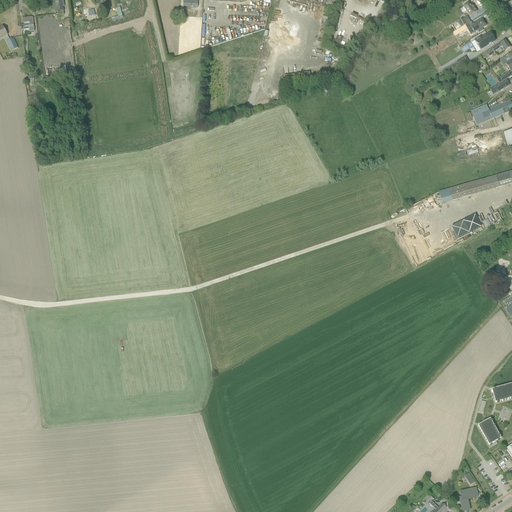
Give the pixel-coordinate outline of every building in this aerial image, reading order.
[(64,2),(62,3),(61,0),(54,0),(55,4),(54,4),(55,12),(63,11),(63,7),(64,6),(64,2)] [(473,5),(470,7),(468,4),(460,10),(462,13),(465,11),(470,17),(477,12),(473,5)] [(23,25),(21,25),(22,30),(24,30),(29,30),(29,32),(34,31),(34,29),(33,17),(23,19),(23,24),(23,25)] [(465,26),(467,25),(463,19),(457,22),(461,28),(464,26),(465,26)] [(485,24),(484,23),(481,19),(473,24),(472,25),(471,22),(467,25),(465,26),(469,32),(476,28),(479,33),(483,31),(482,29),(486,26),(485,26),(485,25),(485,24)] [(480,50),(495,42),(490,33),(481,38),(480,37),(474,40),(478,46),(477,46),(478,47),(480,50)] [(11,51),(18,48),(13,38),(6,41),(11,51)] [(505,52),(511,48),(506,40),(500,45),(499,44),(492,49),(492,48),(483,55),(486,58),(487,57),(488,58),(495,53),(494,52),(501,47),(505,52)] [(460,67),(468,62),(465,57),(456,62),(460,67)] [(254,100),(275,98),(272,74),(270,75),(269,70),(267,70),(258,71),(259,75),(254,76),(254,82),(255,86),(263,87),(251,89),(251,91),(251,96),(247,97),(245,107),(249,106),(250,99),(254,100)] [(502,82),(506,79),(511,77),(508,73),(500,78),(502,82)] [(494,88),(490,90),(493,95),(497,93),(496,91),(498,90),(499,92),(510,85),(506,79),(502,82),(499,84),(495,87),(496,86),(496,87),(494,88)] [(477,126),(509,112),(505,103),(488,110),(488,111),(473,117),(477,126)] [(486,105),(471,111),(473,117),(488,111),(488,110),(486,105)] [(511,145),(511,130),(503,133),(507,147),(511,145)] [(478,153),(478,152),(476,148),(466,151),(468,156),(478,153)] [(500,187),(511,184),(511,183),(511,170),(497,175),(500,187)] [(448,189),(439,192),(442,204),(452,201),(448,189)] [(473,216),(448,226),(454,240),(479,229),(473,216)] [(468,296),(464,300),(468,305),(466,307),(480,319),(486,313),(484,310),(486,308),(488,310),(492,306),(476,291),(470,298),(468,296)] [(506,307),(504,308),(510,319),(511,317),(511,291),(509,294),(511,296),(503,301),(506,307)] [(511,398),(511,383),(492,389),(495,403),(511,398)] [(489,445),(501,439),(490,419),(478,426),(489,445)] [(470,486),(475,483),(469,473),(464,476),(470,486)] [(467,499),(478,497),(476,489),(460,492),(461,497),(459,497),(462,511),(463,511),(469,511),(467,499)]
